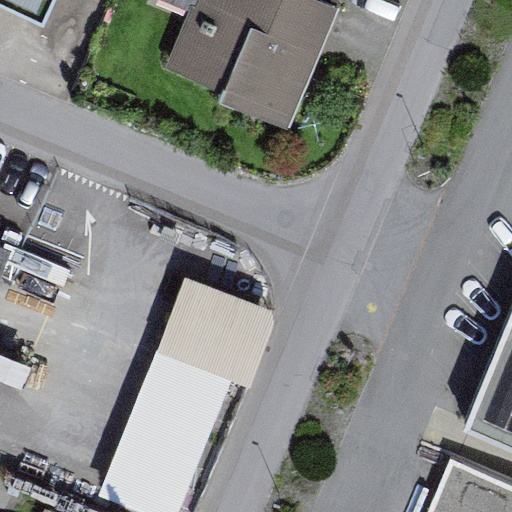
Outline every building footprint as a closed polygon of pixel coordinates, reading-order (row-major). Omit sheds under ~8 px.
[(0,0),(0,3),(43,24),(54,0),(0,0)] [(343,0),(185,0),(199,5),(175,68),(301,115),(343,0)] [(0,284),(14,251),(0,244),(0,284)] [(279,315),(184,279),(101,498),(138,511),(177,511),(228,380),(251,388),(279,315)] [(511,511),(511,319),(430,511),(511,511)]
